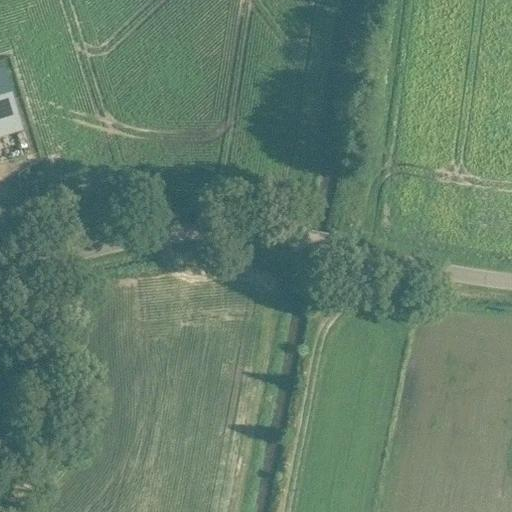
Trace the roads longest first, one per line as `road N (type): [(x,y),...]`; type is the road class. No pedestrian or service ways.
road 1 (unclassified): [(511,282),(225,230),(125,241),(0,279)]
road 2 (track): [(381,260),(321,332),(286,511)]
road 3 (track): [(355,253),(368,227),(397,0)]
